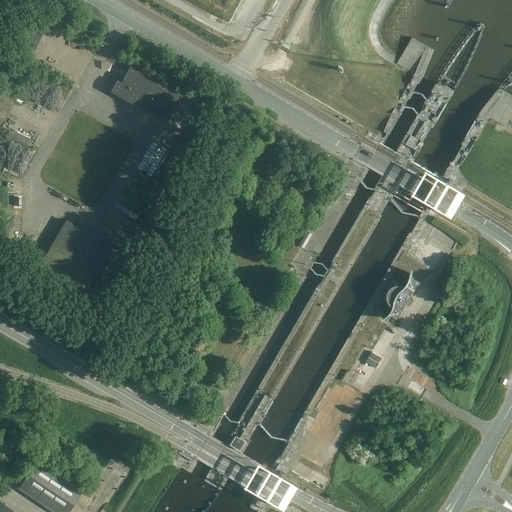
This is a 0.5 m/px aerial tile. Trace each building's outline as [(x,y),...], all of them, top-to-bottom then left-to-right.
[(29,46),(37,49),(45,31),(36,27),(29,46)] [(134,101),(168,121),(182,95),(131,66),(121,83),(117,81),(111,91),(132,103),(134,101)] [(420,141),(411,135),(406,145),(415,150),(420,141)] [(111,246),(66,220),(40,265),(85,291),(111,246)] [(299,245),(304,248),(312,234),(307,231),(299,245)] [(394,306),(393,308),(392,311),(389,314),(387,317),(386,317),(386,318),(390,315),(398,320),(406,306),(407,304),(409,304),(410,303),(411,302),(411,300),(410,299),(411,297),(419,283),(411,279),(412,274),(411,274),(411,277),(409,281),(407,285),(406,286),(404,285),(403,285),(401,284),(399,284),(397,284),(395,285),(393,286),(392,287),(390,289),(389,290),(388,292),(388,294),(388,296),(388,298),(389,300),(390,302),(391,304),(392,305),(394,306)] [(230,445),(240,450),(245,441),(235,435),(230,445)] [(18,487),(54,511),(67,511),(82,490),(37,459),(18,487)] [(17,511),(0,500),(0,511),(17,511)]
